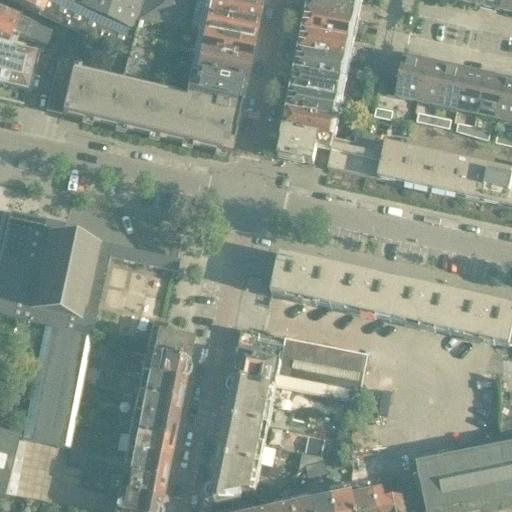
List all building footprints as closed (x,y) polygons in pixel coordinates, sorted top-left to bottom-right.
[(0,0),(36,16),(42,0),(0,0)] [(137,24),(143,0),(80,0),(77,8),(69,4),(60,0),(42,0),(36,16),(126,59),(131,42),(132,35),(137,24)] [(143,0),(137,24),(184,33),(187,15),(190,0),(143,0)] [(259,9),(212,0),(190,0),(187,15),(206,19),(255,28),(259,9)] [(260,0),(212,0),(259,9),(260,0)] [(356,1),(351,0),(309,0),(303,32),(349,40),(356,1)] [(481,0),(460,0),(460,4),(480,8),(481,0)] [(502,0),(481,0),(480,8),(500,13),(502,0)] [(511,0),(502,0),(500,13),(511,15),(511,0)] [(50,34),(0,13),(0,45),(12,50),(17,38),(45,49),(50,34)] [(202,36),(206,19),(187,15),(184,33),(202,36)] [(255,28),(206,19),(202,36),(251,46),(255,28)] [(202,36),(184,33),(137,24),(132,35),(131,42),(161,48),(163,48),(176,51),(192,54),(193,54),(248,65),(251,46),(202,36)] [(349,40),(303,32),(299,51),(345,60),(349,40)] [(160,68),(163,48),(161,48),(131,42),(126,59),(126,61),(160,68)] [(0,48),(0,67),(30,74),(34,57),(0,48)] [(345,60),(299,51),(295,71),(341,80),(345,60)] [(248,65),(193,54),(192,54),(188,74),(243,85),(248,65)] [(406,59),(400,82),(396,100),(417,104),(426,63),(406,59)] [(145,83),(148,71),(159,73),(160,68),(126,61),(122,78),(145,83)] [(61,116),(72,66),(57,62),(45,113),(61,117),(61,116)] [(446,68),(426,63),(417,104),(437,109),(446,68)] [(239,107),(239,106),(185,92),(184,92),(145,83),(122,78),(72,66),(61,116),(229,156),(239,107)] [(30,74),(0,67),(0,102),(22,108),(30,74)] [(466,72),(446,68),(437,109),(457,113),(466,72)] [(341,80),(295,71),(292,91),(337,100),(341,80)] [(486,76),(466,72),(457,113),(477,118),(486,76)] [(243,85),(188,74),(184,92),(185,92),(239,106),(243,85)] [(506,81),(486,76),(477,118),(497,122),(506,81)] [(511,82),(506,81),(497,122),(511,125),(511,82)] [(337,100),(292,91),(288,110),(334,119),(337,100)] [(330,138),(334,119),(288,110),(283,133),(330,138)] [(376,111),(374,120),(391,123),(393,114),(376,111)] [(419,116),(417,125),(433,129),(435,120),(419,116)] [(451,123),(435,120),(433,129),(449,132),(451,123)] [(459,126),(456,135),(472,139),(475,131),(459,126)] [(491,136),(475,131),(472,139),(489,144),(491,136)] [(511,174),(356,140),(356,144),(330,139),(330,138),(283,133),(285,133),(279,159),(313,166),(317,150),(332,154),(327,172),(511,212),(511,174)] [(511,140),(498,137),(496,146),(511,150),(511,149),(511,140)] [(179,263),(62,237),(64,226),(9,214),(0,255),(0,317),(44,329),(91,341),(108,260),(177,275),(179,263)] [(331,310),(340,271),(280,258),(271,297),(331,310)] [(389,323),(398,284),(340,271),(331,310),(389,323)] [(448,337),(457,297),(398,284),(389,323),(448,337)] [(507,350),(511,326),(511,309),(457,297),(448,337),(507,350)] [(164,339),(166,328),(151,325),(144,357),(187,366),(192,344),(164,339)] [(511,326),(507,350),(511,351),(511,349),(511,449),(417,470),(425,511),(483,511),(511,506),(511,326)] [(91,341),(44,329),(22,442),(69,451),(91,341)] [(243,334),(233,381),(277,389),(359,405),(368,359),(243,334)] [(187,366),(144,357),(140,379),(183,388),(187,366)] [(183,388),(140,379),(136,399),(179,408),(183,388)] [(277,389),(233,381),(232,385),(229,387),(228,394),(230,397),(229,402),(273,410),(277,389)] [(179,408),(136,399),(132,418),(175,427),(179,408)] [(273,410),(229,402),(225,421),(269,430),(273,410)] [(0,432),(12,436),(16,420),(0,414),(0,432)] [(175,427),(132,418),(128,438),(171,447),(175,427)] [(269,430),(225,421),(222,439),(266,447),(269,430)] [(500,422),(501,442),(511,441),(511,429),(511,422),(500,422)] [(0,497),(4,498),(19,438),(0,433),(0,497)] [(171,447),(128,438),(124,457),(168,466),(171,447)] [(266,447),(222,439),(218,458),(262,467),(266,447)] [(71,448),(67,466),(80,469),(83,450),(71,448)] [(350,471),(348,452),(332,454),(334,472),(350,471)] [(168,466),(124,457),(121,477),(164,486),(168,466)] [(262,467),(218,458),(214,477),(258,486),(262,467)] [(160,504),(164,486),(121,477),(117,496),(160,504)] [(258,486),(214,477),(211,490),(208,492),(207,500),(209,503),(208,506),(218,508),(242,502),(243,493),(256,496),(258,486)] [(299,495),(297,481),(290,486),(292,496),(299,495)] [(405,511),(404,505),(403,501),(387,504),(386,496),(384,497),(381,482),(374,483),(376,498),(379,511),(405,511)] [(352,493),(332,497),(335,511),(355,511),(353,504),(354,503),(352,493)] [(158,511),(160,504),(117,496),(107,494),(105,501),(115,503),(113,511),(158,511)] [(335,511),(332,497),(313,501),(315,511),(335,511)] [(379,511),(376,498),(368,500),(354,503),(353,504),(355,511),(379,511)] [(315,511),(313,501),(294,505),(295,511),(315,511)]
